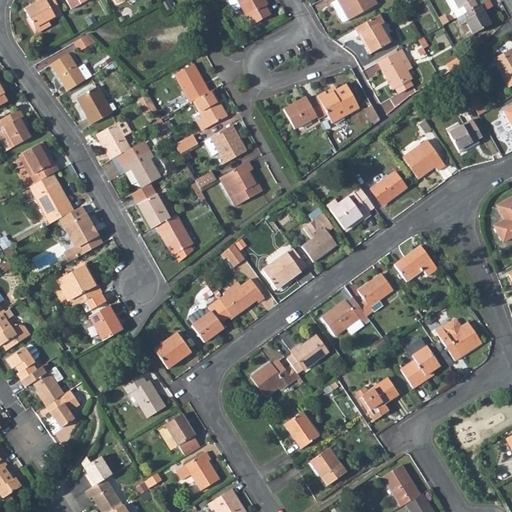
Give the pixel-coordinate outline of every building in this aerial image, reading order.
[(53,0),(39,0),(37,2),(24,10),(28,18),(37,33),(50,26),(48,21),(61,13),(53,0)] [(64,0),(70,9),(86,0),(64,0)] [(241,10),(235,0),(228,0),(227,3),(232,12),(236,13),(241,10)] [(265,8),(267,7),(263,0),(235,0),(241,10),(246,19),(248,18),(265,8)] [(338,1),(332,4),(343,24),(349,20),(344,11),(346,10),(341,0),(338,1)] [(337,0),(338,1),(341,0),(346,10),(344,11),(349,20),(378,5),(375,0),(337,0)] [(450,0),(460,17),(490,0),(450,0)] [(490,0),(460,17),(464,24),(470,20),(477,33),(494,23),(487,11),(495,7),(490,0)] [(265,8),(248,18),(253,26),(270,16),(265,8)] [(357,27),(371,52),(392,41),(383,25),(386,23),(381,14),(357,27)] [(442,18),(446,25),(451,22),(448,15),(442,18)] [(34,35),(37,33),(28,18),(25,20),(34,35)] [(95,43),(87,36),(76,43),(81,51),(95,43)] [(410,79),(412,78),(408,71),(402,58),(407,55),(403,48),(378,62),(393,88),(396,87),(410,79)] [(85,82),(71,55),(52,65),(66,93),(85,82)] [(408,71),(414,67),(407,55),(402,58),(408,71)] [(511,55),(500,62),(511,86),(511,55)] [(465,62),(462,57),(450,63),(454,69),(465,62)] [(208,93),(192,64),(173,75),(189,103),(191,102),(208,93)] [(410,79),(396,87),(399,92),(413,84),(410,79)] [(332,91),(331,89),(308,102),(316,117),(318,119),(326,114),(331,124),(359,108),(346,84),(332,91)] [(111,114),(97,88),(76,100),(90,125),(111,114)] [(208,93),(191,102),(201,119),(207,128),(226,117),(212,90),(208,93)] [(154,111),(146,94),(137,99),(146,115),(154,111)] [(305,97),(284,110),(294,129),(316,117),(308,102),(305,97)] [(475,105),(482,118),(490,114),(483,101),(475,105)] [(371,126),(379,120),(370,105),(362,110),(371,126)] [(28,138),(23,129),(26,127),(18,111),(0,120),(0,123),(6,135),(3,136),(10,149),(28,138)] [(195,122),(200,132),(207,128),(201,119),(195,122)] [(129,149),(122,136),(129,132),(123,120),(96,135),(110,160),(129,149)] [(473,142),(483,136),(474,121),(450,134),(461,154),(476,146),(473,142)] [(0,143),(5,152),(10,149),(3,136),(6,135),(0,123),(0,143)] [(224,164),(246,152),(231,125),(209,138),(217,152),(224,164)] [(168,135),(165,129),(154,135),(157,141),(168,135)] [(174,146),(179,155),(197,145),(192,136),(174,146)] [(217,152),(209,138),(204,141),(212,155),(217,152)] [(439,170),(447,164),(429,139),(405,157),(420,178),(436,166),(439,170)] [(119,176),(123,173),(119,166),(129,161),(125,154),(143,145),(141,142),(129,149),(110,160),(119,176)] [(42,143),(17,156),(33,185),(51,175),(58,171),(42,143)] [(159,178),(149,159),(150,159),(146,151),(143,145),(125,154),(129,161),(119,166),(123,173),(129,170),(136,182),(140,189),(148,184),(159,178)] [(219,178),(223,186),(226,185),(237,205),(262,192),(250,171),(252,170),(247,162),(219,178)] [(136,182),(129,170),(123,173),(130,186),(136,182)] [(406,188),(395,172),(371,189),(383,205),(406,188)] [(194,181),(199,189),(215,180),(211,173),(194,181)] [(71,212),(51,175),(33,185),(27,188),(47,225),(54,221),(71,212)] [(148,184),(140,189),(130,195),(149,229),(154,227),(168,219),(148,184)] [(372,202),(361,187),(355,192),(366,207),(372,202)] [(355,192),(331,209),(345,229),(363,217),(365,219),(371,214),(366,207),(355,192)] [(504,241),(511,236),(511,200),(500,207),(507,221),(496,227),(504,241)] [(84,215),(79,207),(71,212),(54,221),(66,243),(68,242),(72,249),(70,250),(75,259),(99,245),(94,237),(96,236),(86,219),(85,220),(82,216),(84,215)] [(190,245),(191,245),(175,215),(168,219),(154,227),(158,234),(159,234),(172,256),(174,254),(178,263),(193,251),(190,245)] [(313,261),(337,243),(318,218),(304,228),(312,239),(302,245),(313,261)] [(235,246),(233,243),(223,250),(225,254),(235,246)] [(235,246),(225,254),(236,268),(246,261),(235,246)] [(286,252),(300,271),(306,266),(293,247),(286,252)] [(423,277),(434,269),(419,247),(414,250),(413,248),(391,264),(402,281),(418,270),(423,277)] [(66,263),(75,259),(70,250),(61,255),(66,263)] [(286,252),(263,270),(276,288),(300,271),(286,252)] [(0,265),(3,271),(10,267),(5,260),(0,263),(0,265)] [(83,266),(57,281),(73,309),(100,293),(96,286),(94,287),(83,266)] [(372,312),(368,307),(377,301),(390,291),(379,276),(356,293),(363,303),(357,306),(365,317),(372,312)] [(219,300),(231,317),(255,300),(257,302),(263,297),(250,279),(240,286),(226,297),(225,295),(219,300)] [(225,295),(226,297),(240,286),(238,283),(223,293),(225,295)] [(344,302),(320,320),(333,338),(344,329),(357,320),(359,324),(366,319),(365,317),(357,306),(351,298),(345,303),(344,302)] [(232,319),(231,317),(219,300),(204,311),(202,308),(199,308),(189,316),(189,318),(193,324),(192,325),(204,341),(223,328),(222,327),(232,319)] [(372,312),(380,306),(377,301),(368,307),(372,312)] [(106,307),(88,317),(101,341),(120,330),(106,307)] [(1,313),(0,313),(0,344),(4,350),(28,334),(24,328),(15,334),(1,313)] [(357,320),(344,329),(348,336),(361,327),(359,324),(357,320)] [(480,344),(466,323),(459,327),(457,323),(453,323),(435,334),(452,361),(480,344)] [(167,368),(191,351),(177,332),(154,349),(167,368)] [(421,336),(406,347),(411,354),(426,344),(421,336)] [(302,371),(326,353),(314,337),(290,354),(292,357),(301,369),(302,371)] [(27,344),(22,347),(31,359),(36,356),(36,352),(31,345),(27,344)] [(415,352),(418,357),(398,370),(409,388),(425,379),(423,376),(437,366),(428,351),(427,351),(424,346),(415,352)] [(15,373),(20,380),(25,376),(35,370),(31,363),(32,361),(31,359),(22,347),(5,359),(11,367),(13,366),(17,371),(15,373)] [(292,357),(286,361),(290,366),(296,374),(301,369),(292,357)] [(270,365),(275,373),(281,368),(276,361),(270,365)] [(281,368),(275,373),(270,365),(268,363),(248,377),(263,397),(283,383),(285,387),(299,378),(296,374),(290,366),(283,371),(281,368)] [(54,365),(48,369),(56,380),(62,376),(54,365)] [(37,393),(45,405),(64,392),(56,380),(48,369),(45,371),(41,366),(35,370),(25,376),(30,383),(31,382),(39,393),(37,393)] [(148,381),(143,384),(138,376),(120,387),(125,395),(130,393),(146,418),(164,407),(148,381)] [(366,395),(362,389),(354,394),(372,422),(387,413),(382,406),(396,396),(385,379),(371,389),(372,391),(366,395)] [(60,428),(74,418),(69,411),(79,404),(69,389),(64,392),(45,405),(60,428)] [(318,436),(302,411),(284,423),(300,448),(318,436)] [(194,435),(181,414),(163,425),(176,446),(178,445),(184,456),(200,447),(193,436),(194,435)] [(345,474),(328,448),(309,461),(325,486),(345,474)] [(207,462),(210,460),(206,453),(175,471),(181,481),(191,475),(200,491),(218,480),(207,462)] [(81,463),(83,467),(90,463),(86,456),(81,463)] [(87,480),(92,487),(105,478),(111,475),(100,456),(90,463),(83,467),(90,478),(87,480)] [(418,495),(399,465),(380,477),(399,507),(403,504),(418,495)] [(8,472),(3,466),(0,468),(0,494),(2,497),(20,485),(15,477),(12,478),(8,472)] [(157,483),(153,476),(143,482),(147,489),(157,483)] [(92,487),(84,491),(89,499),(91,497),(95,503),(97,505),(96,506),(100,511),(110,511),(122,505),(105,478),(92,487)] [(244,511),(231,489),(209,503),(213,510),(216,508),(217,511),(244,511)] [(408,511),(431,511),(420,494),(418,495),(403,504),(408,511)]
